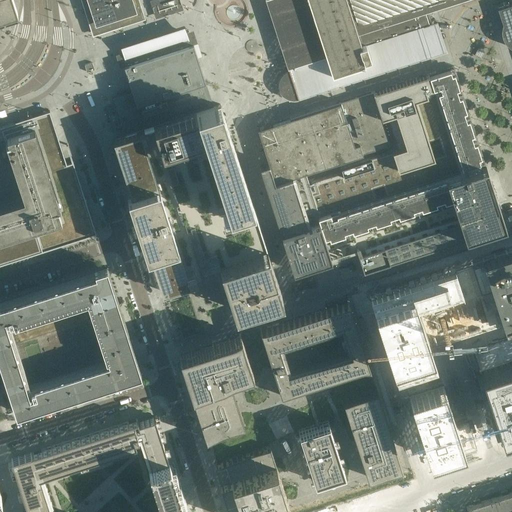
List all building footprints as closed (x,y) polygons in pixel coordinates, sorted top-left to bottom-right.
[(118,22),(111,0),(81,0),(84,7),(92,31),(118,22)] [(143,14),(138,0),(111,0),(118,22),(143,14)] [(183,9),(180,0),(149,0),(156,18),(183,9)] [(446,3),(456,0),(455,0),(266,0),(273,21),(272,21),(271,22),(270,23),(270,24),(269,24),(269,25),(269,26),(269,27),(269,28),(269,29),(270,31),(271,31),(272,32),(273,32),(274,33),(276,33),(277,32),(289,69),(298,98),(435,54),(446,50),(437,21),(431,23),(427,9),(446,3)] [(511,2),(510,4),(497,8),(499,14),(502,23),(502,24),(501,25),(501,27),(501,28),(501,29),(501,31),(501,32),(501,34),(502,34),(502,37),(503,39),(504,40),(505,41),(506,43),(507,44),(508,45),(510,46),(511,47),(511,2)] [(125,66),(193,44),(189,31),(186,32),(150,44),(123,52),(120,53),(124,66),(125,66)] [(245,46),(246,48),(247,50),(249,51),(251,52),(253,52),(255,51),(256,49),(257,48),(257,46),(257,44),(256,42),(255,41),(253,40),(251,40),(249,40),(248,41),(246,42),(246,44),(245,46)] [(213,105),(205,80),(201,69),(200,70),(198,65),(196,58),(197,58),(193,44),(125,66),(124,66),(131,87),(132,91),(130,92),(129,92),(113,97),(121,122),(124,132),(125,133),(167,120),(213,105)] [(92,62),(85,64),(87,71),(94,69),(92,62)] [(500,210),(486,165),(454,65),(441,70),(429,73),(373,91),(381,118),(391,115),(401,147),(340,167),(341,172),(308,182),(319,216),(318,216),(318,217),(319,220),(306,225),(290,176),(275,181),(269,163),(268,163),(260,166),(261,168),(260,168),(293,270),(318,262),(319,261),(329,258),(331,257),(332,257),(331,256),(335,254),(336,256),(337,256),(336,254),(340,253),(341,254),(342,254),(341,252),(345,251),(346,253),(347,252),(346,251),(350,250),(351,251),(352,251),(351,249),(355,248),(356,249),(357,249),(363,270),(471,236),(504,225),(505,225),(505,224),(502,216),(500,210)] [(298,98),(289,69),(287,70),(286,70),(285,71),(284,72),(283,73),(282,74),(281,75),(280,77),(279,79),(279,80),(278,81),(278,83),(278,84),(278,85),(279,87),(279,88),(279,89),(280,90),(281,92),(281,93),(282,94),(284,95),(285,96),(286,97),(288,98),(289,98),(290,98),(292,99),(293,99),(295,99),(297,98),(298,98)] [(390,144),(388,138),(381,118),(373,91),(274,123),(275,125),(270,135),(261,138),(269,163),(275,181),(283,179),(290,176),(390,144)] [(125,133),(113,137),(116,148),(121,162),(133,203),(134,204),(161,290),(203,277),(200,267),(209,264),(218,261),(234,309),(281,293),(221,103),(213,105),(167,120),(125,133)] [(0,139),(31,130),(59,216),(43,221),(44,225),(34,228),(33,225),(0,235),(0,262),(94,233),(93,229),(91,222),(89,217),(88,213),(84,201),(83,198),(78,181),(72,162),(65,164),(64,162),(60,148),(49,113),(48,111),(46,112),(35,115),(0,126),(0,139)] [(31,130),(0,139),(0,235),(33,225),(34,228),(44,225),(43,221),(59,216),(31,130)] [(511,246),(368,294),(395,376),(401,374),(428,457),(511,429),(511,246)] [(0,301),(0,363),(15,412),(99,385),(141,371),(130,338),(107,267),(0,301)] [(348,300),(179,354),(210,452),(211,453),(229,511),(255,511),(297,499),(299,506),(320,500),(319,492),(347,483),(401,465),(348,300)] [(141,433),(136,435),(137,439),(137,438),(139,438),(148,466),(147,466),(162,511),(185,511),(164,446),(154,416),(154,417),(138,422),(137,423),(141,433)] [(137,419),(11,459),(27,511),(50,511),(39,477),(136,446),(134,441),(138,440),(137,438),(137,439),(136,435),(141,433),(137,423),(138,422),(137,419)] [(511,511),(511,491),(508,493),(507,490),(501,492),(502,495),(494,497),(498,511),(511,511)] [(498,511),(494,497),(481,502),(480,499),(473,501),(474,504),(466,506),(467,511),(498,511)]
